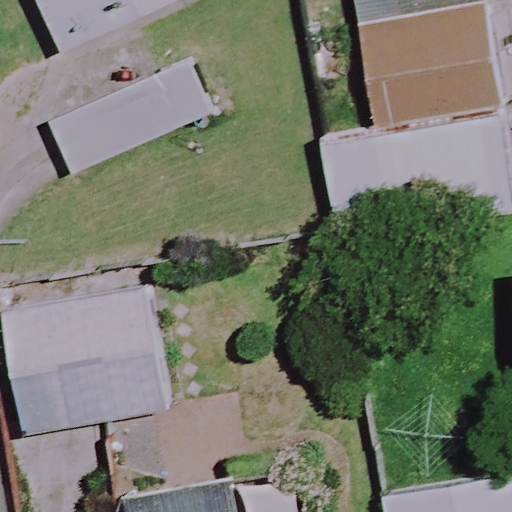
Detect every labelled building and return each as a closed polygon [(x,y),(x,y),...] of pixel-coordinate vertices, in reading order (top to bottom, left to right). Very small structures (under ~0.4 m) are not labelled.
[(177,0),(47,0),(72,50),(177,0)] [(363,34),(379,131),(502,111),(486,14),(363,34)] [(220,111),(196,58),(50,124),(75,177),(220,111)] [(379,131),(326,140),(342,240),(511,212),(511,170),(502,111),(379,131)] [(172,408),(152,289),(6,312),(26,432),(172,408)] [(511,511),(511,474),(387,498),(389,511),(511,511)] [(308,511),(304,478),(128,504),(129,511),(308,511)]
